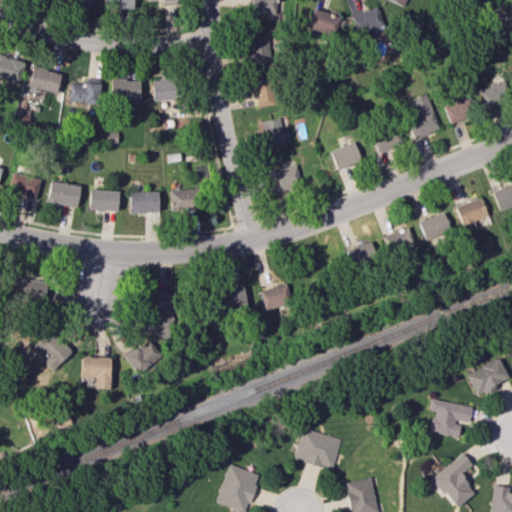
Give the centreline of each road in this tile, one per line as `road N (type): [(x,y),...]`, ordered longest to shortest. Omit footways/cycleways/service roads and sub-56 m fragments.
road 1 (residential): [(511,139),(277,232),(207,246),(98,251),(0,231)]
road 2 (residential): [(206,0),(218,118),(245,238)]
road 3 (residential): [(206,39),(85,42),(0,16)]
